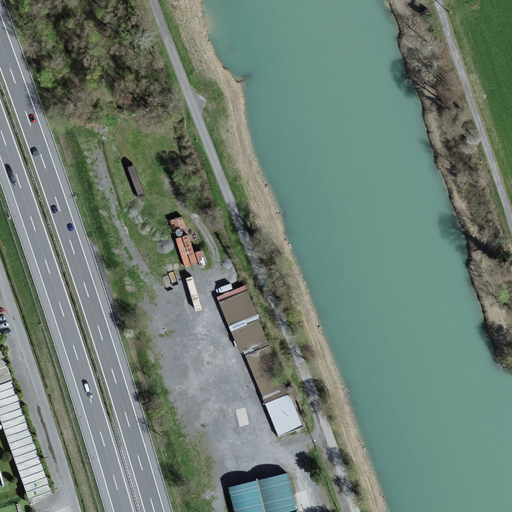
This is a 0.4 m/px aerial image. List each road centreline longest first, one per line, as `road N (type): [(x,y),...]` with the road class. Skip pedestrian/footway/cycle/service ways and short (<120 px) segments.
road 1 (unclassified): [(151,0),(356,511)]
road 2 (motorway): [(155,511),(0,39)]
road 3 (motorway): [(0,128),(123,511)]
road 4 (track): [(329,435),(269,448),(202,294),(215,264),(205,229)]
road 5 (unclassified): [(76,511),(0,275)]
road 6 (track): [(511,224),(437,0)]
